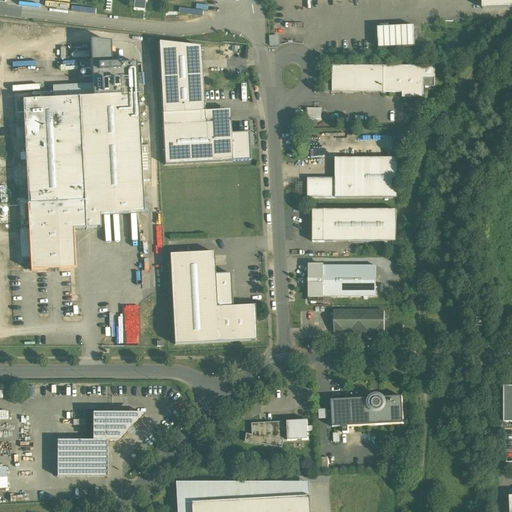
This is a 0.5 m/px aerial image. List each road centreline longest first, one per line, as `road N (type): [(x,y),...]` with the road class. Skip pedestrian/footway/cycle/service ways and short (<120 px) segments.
road 1 (unclassified): [(284,360),(274,111)]
road 2 (unclassified): [(0,377),(184,376),(208,382),(223,398)]
road 3 (unclassified): [(511,356),(284,360)]
road 4 (unclassified): [(223,398),(116,511)]
